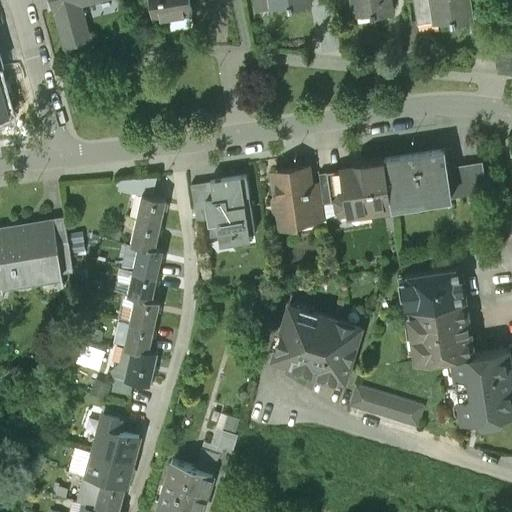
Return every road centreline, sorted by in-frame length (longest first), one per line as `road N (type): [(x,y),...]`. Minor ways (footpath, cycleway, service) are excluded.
road 1 (residential): [(493,106),(482,78),(226,48),(240,137)]
road 2 (residential): [(179,145),(193,282),(141,480)]
road 3 (residential): [(493,106),(435,107),(240,137)]
road 4 (residential): [(275,393),(511,470)]
road 5 (residential): [(65,157),(24,0)]
